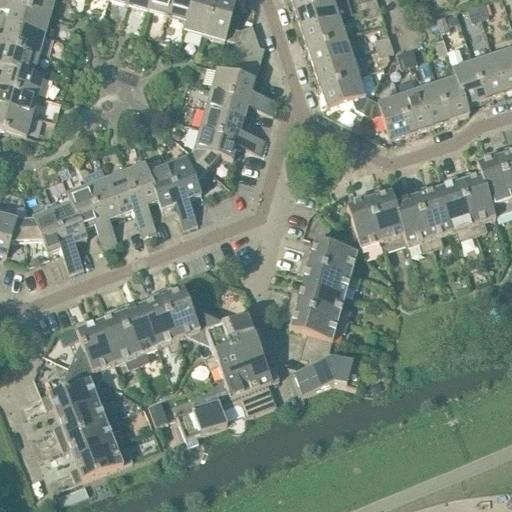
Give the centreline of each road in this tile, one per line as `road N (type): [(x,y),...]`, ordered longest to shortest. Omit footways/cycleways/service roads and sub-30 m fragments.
road 1 (residential): [(28,310),(260,227)]
road 2 (residential): [(511,121),(389,166),(296,116)]
road 3 (residential): [(48,493),(12,398),(27,367),(28,310)]
road 4 (residential): [(293,396),(253,291),(260,227)]
road 5 (unclassified): [(511,452),(368,511)]
road 6 (residential): [(296,116),(263,0)]
